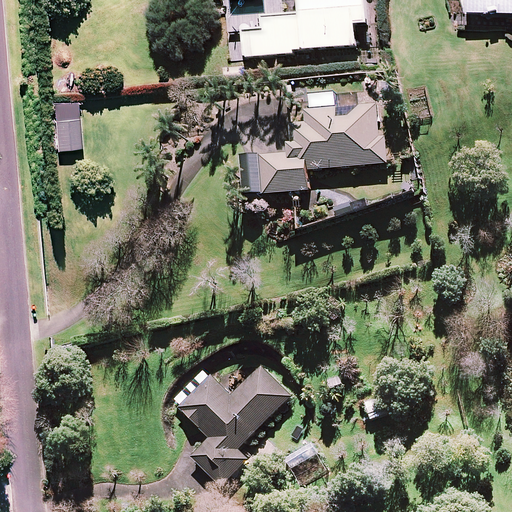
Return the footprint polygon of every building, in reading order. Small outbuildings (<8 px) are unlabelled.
[(368,0),(283,0),(284,4),(265,5),(266,17),(246,18),(249,61),(296,58),(296,54),(359,50),(358,29),(370,28),(368,0)] [(511,0),(471,0),(472,8),(472,20),(511,20),(511,0)] [(295,147),(283,148),(284,156),(263,158),(266,198),(313,194),(311,174),(391,167),(389,140),(382,141),(380,109),(310,115),(311,126),(294,128),(295,147)] [(83,148),(80,119),(55,121),(58,150),(83,148)] [(195,461),(226,490),(237,478),(252,463),(242,453),(295,398),(265,368),(235,398),(214,378),(182,410),(214,441),(195,461)] [(368,404),(374,421),(387,417),(381,399),(368,404)]
